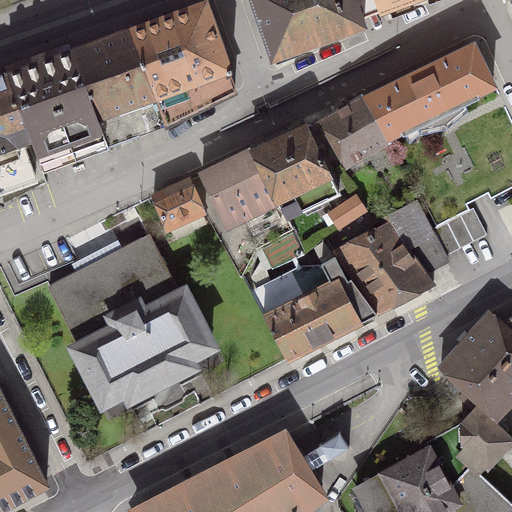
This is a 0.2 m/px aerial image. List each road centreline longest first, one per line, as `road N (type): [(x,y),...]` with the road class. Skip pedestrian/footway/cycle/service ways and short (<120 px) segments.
road 1 (residential): [(511,282),(83,503)]
road 2 (residential): [(479,0),(399,57),(196,152)]
road 3 (residential): [(266,95),(477,0)]
road 4 (residential): [(196,152),(0,235)]
road 5 (residential): [(0,345),(83,503)]
road 6 (primary): [(121,0),(0,42)]
